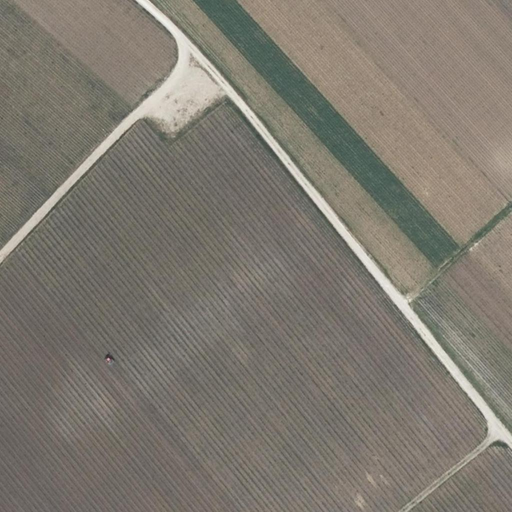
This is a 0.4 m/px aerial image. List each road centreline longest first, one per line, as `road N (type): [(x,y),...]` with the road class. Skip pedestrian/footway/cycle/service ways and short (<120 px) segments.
road 1 (track): [(500,428),(236,95),(143,0)]
road 2 (track): [(0,253),(193,44)]
road 3 (track): [(399,511),(500,428),(511,442)]
